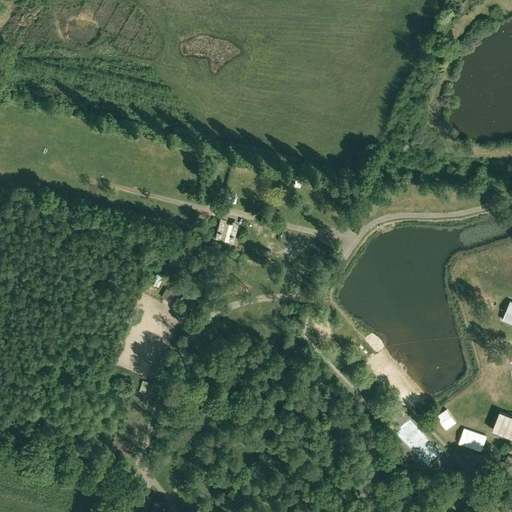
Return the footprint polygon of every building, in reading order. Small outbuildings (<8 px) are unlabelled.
[(337,172),(344,177),(348,171),(341,166),(337,172)] [(225,219),(219,217),(214,238),(220,239),(225,219)] [(231,220),(226,241),(232,242),(238,222),(231,220)] [(511,323),(511,300),(510,300),(502,319),(511,323)] [(451,410),(442,417),(451,430),(461,424),(451,410)] [(511,414),(500,410),(492,429),(511,437),(511,414)] [(464,444),(486,453),(492,438),(470,429),(464,444)] [(511,478),(511,456),(508,455),(500,474),(511,478)] [(164,511),(161,503),(152,507),(154,511),(164,511)]
